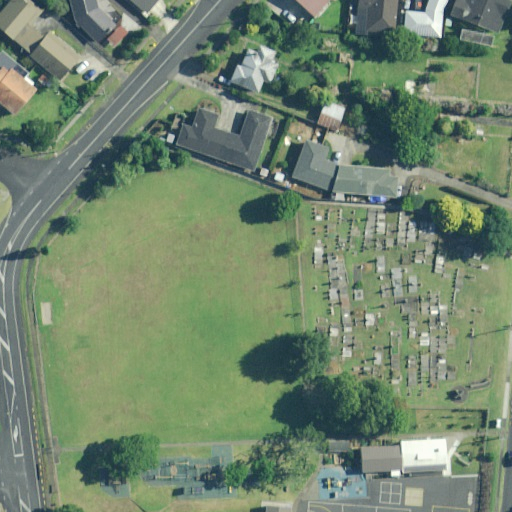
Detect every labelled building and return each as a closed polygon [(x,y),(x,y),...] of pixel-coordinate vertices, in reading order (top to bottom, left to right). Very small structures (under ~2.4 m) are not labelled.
[(27,0),(6,0),(0,7),(0,32),(55,80),(76,57),(45,30),(40,36),(26,24),(39,10),(27,0)] [(91,0),(65,0),(72,25),(92,44),(111,23),(92,5),(91,0)] [(290,0),(309,18),(326,0),(330,0),(333,2),(334,0),(290,0)] [(355,0),(355,7),(363,8),(362,30),(393,32),(395,0),(355,0)] [(425,0),(421,12),(401,11),(399,33),(438,36),(439,13),(444,0),(425,0)] [(509,0),(449,0),(444,12),(494,35),(509,0)] [(129,32),(118,23),(104,38),(115,47),(129,32)] [(237,66),(232,64),(226,80),(255,91),(260,79),(274,85),(278,76),(269,73),(273,62),(268,60),(271,52),(257,46),(255,52),(244,48),(237,66)] [(0,106),(11,117),(38,87),(0,53),(0,106)] [(477,61),(424,60),(423,81),(429,82),(428,98),(460,99),(460,90),(476,90),(477,61)] [(348,76),(333,73),(330,85),(346,88),(348,76)] [(415,80),(402,79),(401,96),(414,96),(415,80)] [(343,108),(324,99),(312,124),(332,133),(343,108)] [(179,123),(171,142),(251,171),(264,136),(270,138),(277,119),(246,107),(236,134),(210,125),(214,114),(211,112),(213,107),(202,103),(200,109),(194,107),(187,126),(179,123)] [(463,112),(435,111),(434,122),(462,123),(463,112)] [(485,153),(486,137),(436,135),(435,168),(481,170),(481,153),(485,153)] [(320,190),(330,164),(331,163),(322,159),(326,148),(302,139),(287,177),(320,190)] [(394,170),(331,165),(329,192),(392,197),(394,170)] [(285,174),(273,169),(269,178),(281,184),(285,174)] [(346,438),(320,440),(322,452),(347,450),(346,438)] [(445,446),(402,449),(404,479),(447,476),(445,446)] [(402,449),(358,451),(360,476),(404,473),(402,449)] [(464,511),(463,495),(382,499),(382,511),(464,511)] [(370,511),(370,501),(298,504),(298,511),(370,511)]
